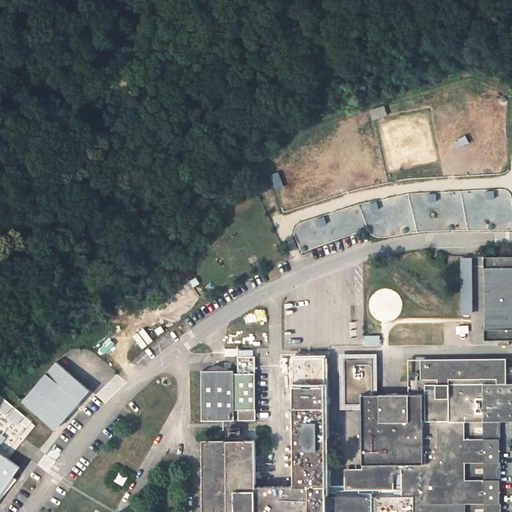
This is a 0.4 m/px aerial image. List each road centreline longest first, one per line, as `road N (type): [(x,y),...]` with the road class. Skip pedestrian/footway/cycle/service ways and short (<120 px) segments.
road 1 (track): [(511,95),(467,73),(298,124),(257,158),(277,219),(287,226)]
road 2 (track): [(308,274),(287,236),(293,217),(417,185),(511,181)]
road 3 (track): [(0,143),(100,82),(123,48)]
